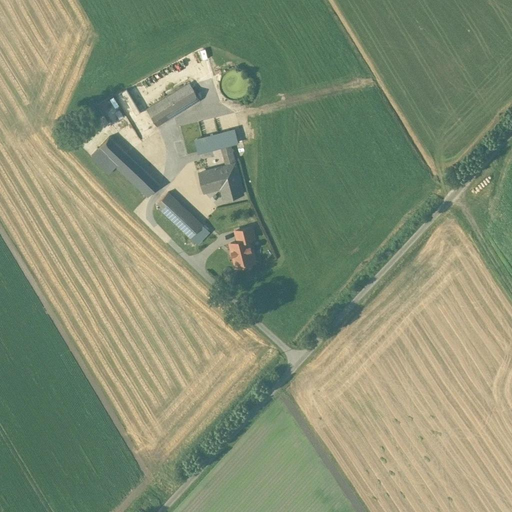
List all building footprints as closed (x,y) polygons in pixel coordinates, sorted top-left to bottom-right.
[(250,91),(251,85),(249,79),(246,74),(241,70),(235,69),(229,70),(224,74),(220,79),(219,85),(220,91),(224,96),(229,100),(235,101),(241,100),(246,96),(250,91)] [(190,83),(147,109),(151,115),(193,89),(190,83)] [(193,89),(151,115),(157,125),(200,100),(193,89)] [(204,117),(179,123),(187,155),(222,146),(230,144),(238,142),(232,118),(211,124),(206,125),(204,117)] [(105,132),(93,144),(97,149),(109,136),(105,132)] [(109,136),(97,149),(115,166),(148,196),(160,184),(109,136)] [(230,144),(222,146),(226,163),(234,161),(230,144)] [(115,166),(97,149),(91,156),(108,173),(115,166)] [(235,163),(199,172),(204,191),(221,186),(224,198),(243,193),(235,163)] [(168,192),(156,204),(166,214),(178,201),(168,192)] [(178,201),(166,214),(191,237),(203,224),(178,201)] [(251,250),(248,239),(230,243),(236,266),(254,262),(253,258),(254,257),(252,250),(251,250)]
